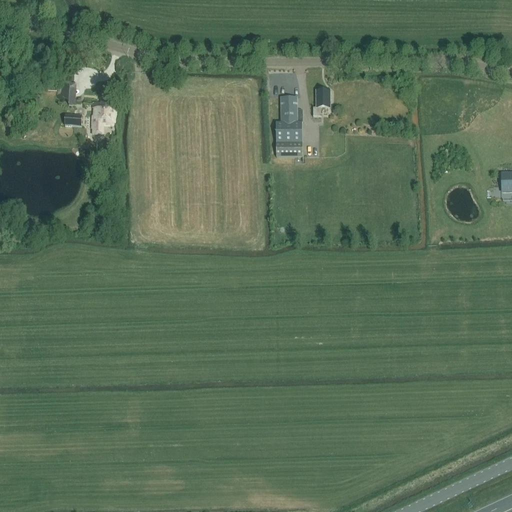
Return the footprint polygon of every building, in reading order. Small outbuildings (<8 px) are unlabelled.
[(72,86),(72,84),(62,83),(62,99),(64,99),(69,105),(69,108),(75,108),(77,86),(72,86)] [(330,92),(317,93),(317,110),(313,110),(313,119),(321,119),(321,110),(330,110),(330,92)] [(100,131),(100,128),(114,128),(115,111),(110,111),(111,100),(101,99),(101,105),(93,105),(92,131),(93,131),(93,135),(100,131)] [(281,99),(281,104),(281,125),(276,125),(275,159),(301,159),(302,113),(297,112),(297,100),(281,99)] [(82,119),(65,118),(65,128),(81,130),(82,119)] [(511,192),(511,175),(502,176),(503,193),(511,192)]
